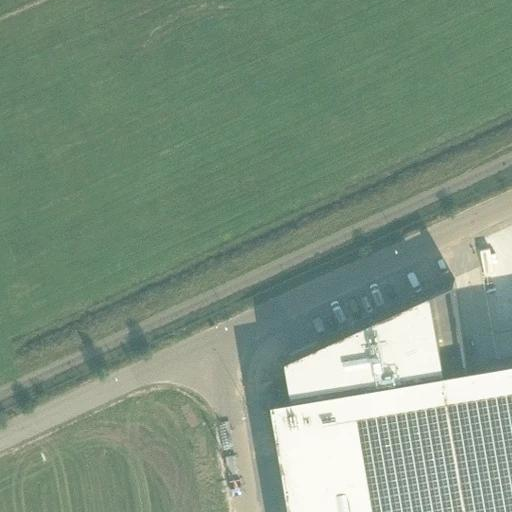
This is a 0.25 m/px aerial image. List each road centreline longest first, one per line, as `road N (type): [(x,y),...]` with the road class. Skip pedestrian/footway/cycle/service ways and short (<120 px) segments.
road 1 (unclassified): [(511,208),(212,345)]
road 2 (unclassified): [(212,345),(0,442)]
road 3 (unclassified): [(241,511),(212,345)]
